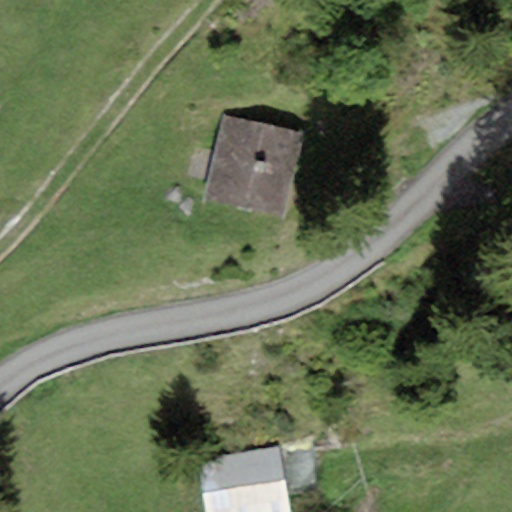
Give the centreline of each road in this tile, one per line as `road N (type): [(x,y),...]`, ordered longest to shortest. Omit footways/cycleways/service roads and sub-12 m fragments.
road 1 (track): [(0,385),(96,337),(250,312),(368,258),(511,131)]
road 2 (track): [(0,248),(214,0)]
